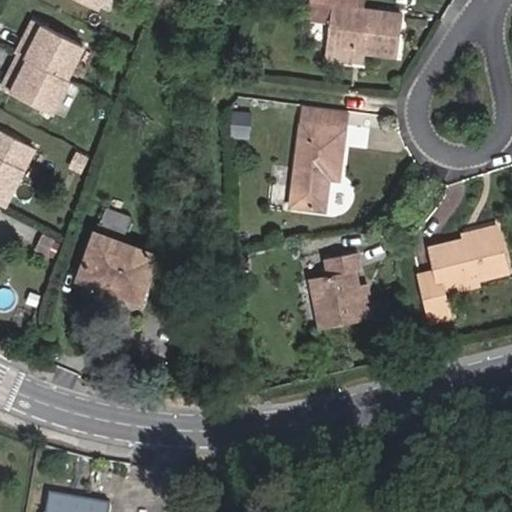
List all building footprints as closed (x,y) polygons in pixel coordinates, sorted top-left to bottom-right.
[(313,0),(313,3),(333,6),(327,48),(366,53),(398,57),(403,15),(362,10),(363,0),(313,0)] [(60,72),(75,38),(26,15),(19,29),(23,32),(21,37),(15,51),(17,52),(60,72)] [(194,44),(201,27),(193,23),(185,40),(194,44)] [(21,37),(23,32),(19,29),(10,49),(12,50),(15,51),(21,37)] [(325,58),(364,63),(366,53),(327,48),(325,58)] [(15,51),(12,50),(3,69),(8,71),(10,66),(17,52),(15,51)] [(62,73),(60,72),(17,52),(10,66),(8,71),(3,69),(0,76),(0,84),(47,106),(62,73)] [(344,112),(305,107),(303,125),(342,129),(344,112)] [(347,145),(369,148),(374,114),(353,110),(347,145)] [(339,180),(345,130),(342,129),(303,125),(301,125),(291,207),(325,211),(329,179),(339,180)] [(0,205),(2,206),(31,145),(0,130),(0,205)] [(70,166),(82,172),(90,156),(78,150),(70,166)] [(105,207),(78,278),(106,289),(109,280),(143,294),(158,255),(123,242),(133,218),(105,207)] [(496,225),(463,233),(464,239),(497,231),(496,225)] [(36,248),(48,254),(56,237),(43,231),(36,248)] [(506,272),(497,231),(464,239),(429,247),(435,271),(419,274),(429,322),(449,318),(444,293),(442,287),(477,279),(506,272)] [(325,258),(328,276),(311,280),(320,328),(374,318),(367,284),(359,286),(356,270),(360,269),(356,252),(325,258)] [(444,293),(478,285),(477,279),(442,287),(444,293)] [(106,289),(140,302),(143,294),(109,280),(106,289)] [(108,511),(110,502),(50,492),(46,511),(108,511)]
